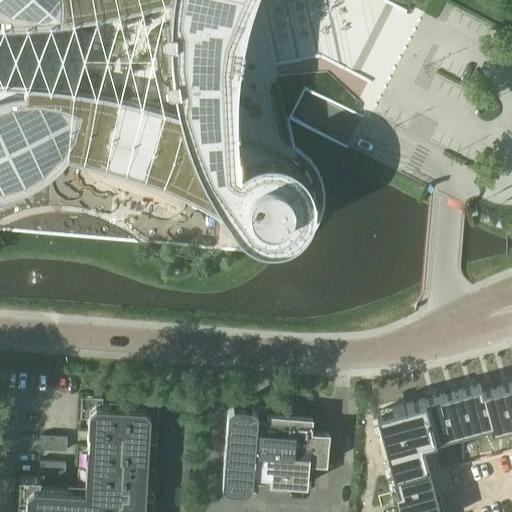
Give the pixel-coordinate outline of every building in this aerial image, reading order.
[(0,83),(7,84),(25,85),(25,86),(25,93),(21,94),(17,94),(14,95),(10,95),(7,96),(4,97),(0,98),(0,197),(4,197),(7,196),(11,195),(14,194),(18,193),(21,192),(25,191),(28,189),(31,188),(34,186),(38,184),(41,182),(44,180),(47,178),(50,176),(52,174),(55,171),(58,169),(60,166),(63,163),(65,161),(68,158),(234,224),(235,225),(236,226),(237,227),(239,229),(240,230),(241,231),(242,232),(244,233),(245,234),(246,234),(248,235),(249,236),(251,237),(252,237),(254,238),(255,239),(257,239),(258,240),(260,240),(261,240),(263,241),(265,241),(266,241),(268,241),(269,241),(271,241),(272,241),(274,241),(275,241),(277,241),(278,240),(280,240),(281,240),(283,239),(284,239),(285,238),(287,238),(288,237),(290,236),(291,236),(292,235),(293,234),(295,233),(296,232),(297,232),(298,231),(299,230),(301,228),(302,227),(303,226),(304,225),(305,224),(305,223),(306,221),(307,220),(308,219),(309,218),(309,216),(310,215),(310,213),(311,212),(312,210),(312,209),(312,208),(313,206),(313,205),(313,203),(313,202),(314,200),(314,199),(314,197),(314,195),(313,194),(313,192),(313,191),(313,189),(313,188),(312,187),(312,185),(311,184),(311,182),(310,181),(310,179),(309,178),(308,177),(308,175),(307,174),(306,173),(305,171),(304,170),(303,169),(302,168),(301,167),(300,166),(299,165),(298,164),(297,163),(296,162),(294,161),(293,160),(292,159),(291,158),(289,158),(288,157),(236,133),(261,0),(0,0),(0,16),(2,17),(2,23),(0,23),(0,83)] [(511,382),(501,385),(511,426),(511,425),(511,382)] [(480,383),(462,388),(473,429),(491,424),(482,390),(480,383)] [(501,385),(482,390),(491,424),(493,431),(511,426),(501,385)] [(462,388),(443,393),(454,434),(473,429),(462,388)] [(443,393),(425,398),(436,439),(454,434),(443,393)] [(425,398),(376,412),(397,490),(432,481),(422,442),(436,439),(425,398)] [(144,511),(150,412),(143,405),(95,403),(88,409),(84,489),(34,486),(26,493),(25,511),(144,511)] [(312,416),(267,412),(266,418),(256,417),(257,411),(252,406),(239,405),(233,404),(227,408),(221,482),(225,488),(239,489),(245,489),(250,485),(251,473),(269,475),(268,481),(306,485),(308,462),(326,464),(329,432),(310,430),(312,416)] [(41,448),(66,449),(67,435),(41,434),(41,448)] [(39,474),(65,475),(66,461),(40,460),(39,474)] [(397,490),(392,491),(397,510),(437,499),(432,481),(397,490)] [(440,511),(437,499),(397,510),(397,511),(440,511)]
